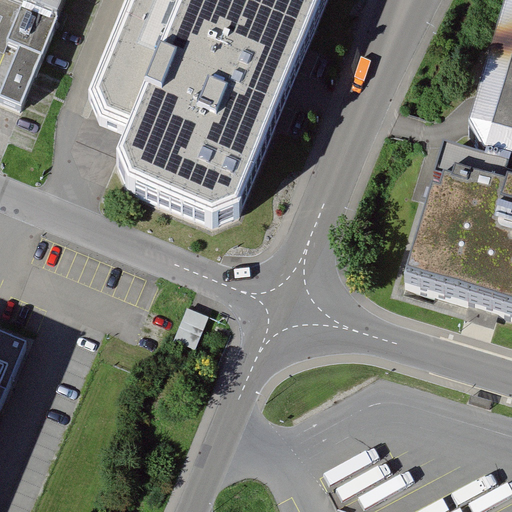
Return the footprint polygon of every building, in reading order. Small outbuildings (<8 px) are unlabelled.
[(88,0),(0,0),(0,27),(43,44),(23,95),(47,104),(88,0)] [(172,0),(132,95),(144,127),(164,136),(150,176),(160,198),(241,232),(268,221),(361,0),(172,0)] [(511,12),(501,20),(468,125),(446,143),(511,163),(511,12)] [(511,163),(446,143),(439,169),(404,290),(511,322),(511,163)] [(187,311),(174,344),(195,353),(209,320),(187,311)] [(0,338),(0,415),(27,350),(0,338)]
